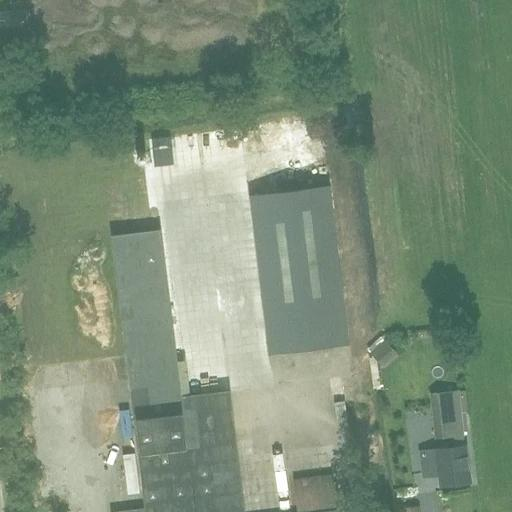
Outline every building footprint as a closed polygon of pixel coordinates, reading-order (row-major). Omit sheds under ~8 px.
[(269,353),(349,344),(329,185),(308,188),(306,173),(266,178),(268,193),(250,195),(269,353)] [(244,511),(229,391),(180,397),(159,230),(111,236),(145,508),(111,511),(336,511),(330,511),(244,511)] [(439,437),(463,435),(460,412),(437,415),(439,437)] [(441,486),(469,482),(464,446),(436,450),(441,486)] [(297,511),(336,507),(331,474),(293,480),(297,511)]
